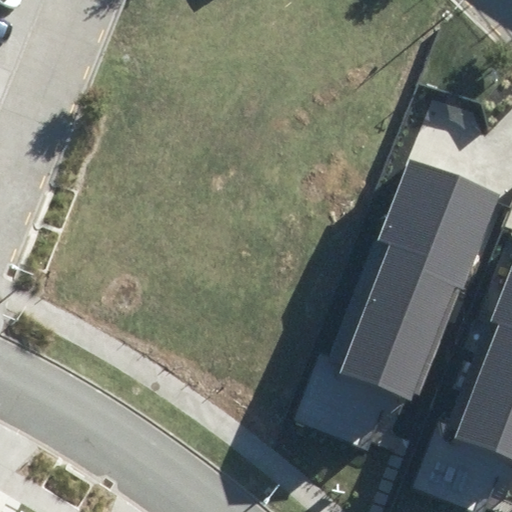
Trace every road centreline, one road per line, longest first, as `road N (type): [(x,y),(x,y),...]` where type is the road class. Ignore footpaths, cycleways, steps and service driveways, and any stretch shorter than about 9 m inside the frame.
road 1 (residential): [(226,511),(79,403),(0,368)]
road 2 (residential): [(0,191),(75,0)]
